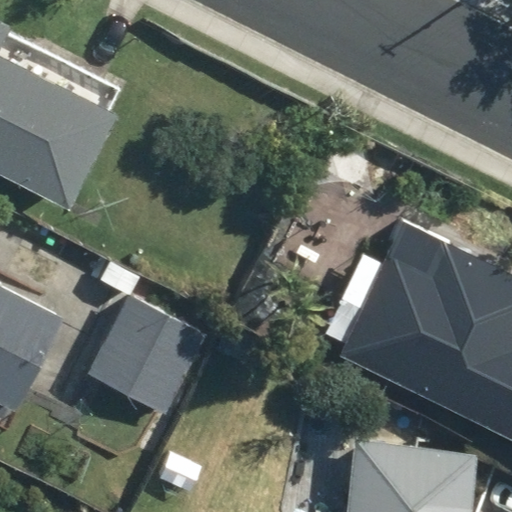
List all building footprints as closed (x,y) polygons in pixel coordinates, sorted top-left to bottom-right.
[(0,174),(56,204),(105,111),(96,106),(108,82),(19,35),(6,59),(0,55),(0,174)] [(511,275),(397,221),(374,268),(332,355),(511,441),(511,275)] [(0,407),(49,311),(0,286),(0,407)] [(121,291),(78,370),(154,411),(196,332),(121,291)] [(459,511),(465,446),(344,436),(337,511),(459,511)]
